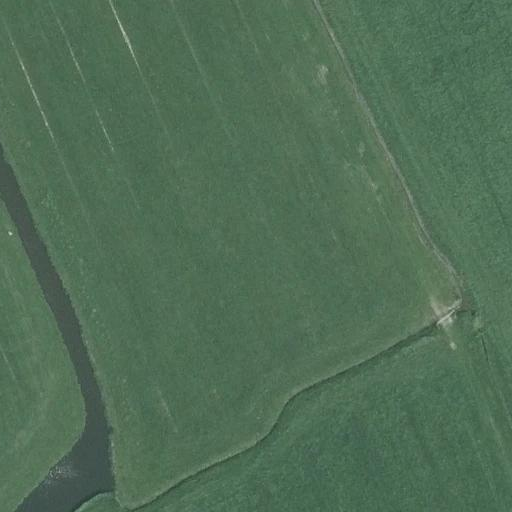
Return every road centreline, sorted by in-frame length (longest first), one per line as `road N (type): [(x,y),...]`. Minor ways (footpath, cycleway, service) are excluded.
road 1 (track): [(511,501),(454,334),(308,407),(201,511)]
road 2 (track): [(292,0),(454,334)]
